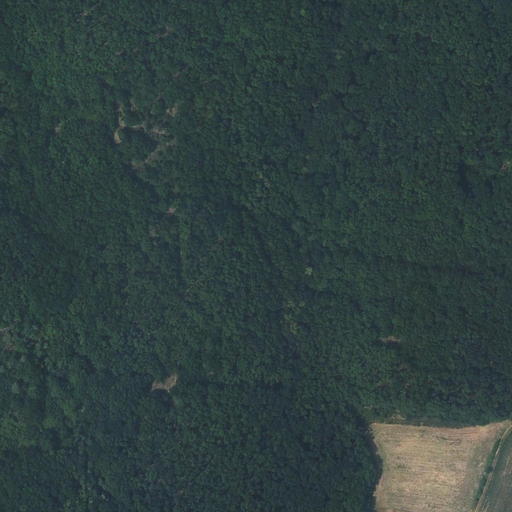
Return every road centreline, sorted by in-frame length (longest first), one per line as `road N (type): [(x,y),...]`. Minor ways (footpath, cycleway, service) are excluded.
road 1 (track): [(3,0),(40,144),(62,182),(99,333),(103,452),(137,511)]
road 2 (track): [(511,176),(470,127),(462,0)]
